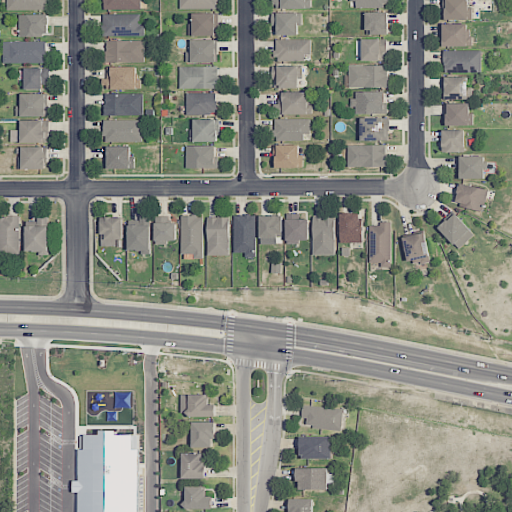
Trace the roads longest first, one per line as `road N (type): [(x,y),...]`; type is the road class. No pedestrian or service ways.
road 1 (secondary): [(511,374),(295,332),(0,306)]
road 2 (residential): [(416,199),(0,191)]
road 3 (residential): [(78,309),(74,0)]
road 4 (secondary): [(0,329),(275,353)]
road 5 (secondary): [(275,353),(511,397)]
road 6 (residential): [(416,199),(416,0)]
road 7 (residential): [(247,192),(245,0)]
